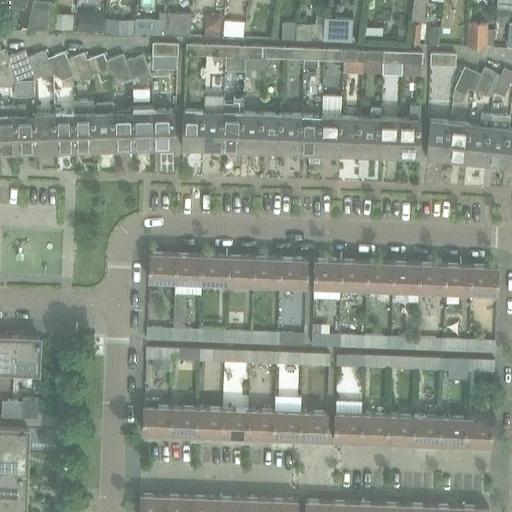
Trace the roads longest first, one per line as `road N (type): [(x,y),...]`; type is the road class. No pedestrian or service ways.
road 1 (residential): [(121,292),(124,216),(511,231)]
road 2 (residential): [(511,471),(115,452)]
road 3 (residential): [(115,452),(121,292)]
road 4 (residential): [(138,37),(0,34)]
road 5 (residential): [(0,295),(121,292)]
